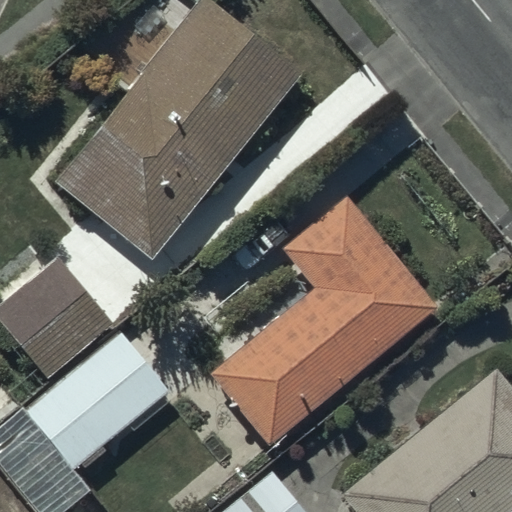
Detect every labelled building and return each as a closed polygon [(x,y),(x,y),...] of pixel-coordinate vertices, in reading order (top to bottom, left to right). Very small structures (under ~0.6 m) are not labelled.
[(199,8),(50,188),(147,267),(295,87),(199,8)] [(311,297),(206,382),(264,453),(432,315),(342,205),(278,257),(311,297)] [(57,264),(0,313),(0,341),(1,343),(6,338),(46,385),(112,328),(57,264)] [(117,336),(0,427),(0,473),(30,511),(64,511),(86,495),(68,472),(164,397),(117,336)] [(511,511),(511,402),(491,377),(339,503),(345,511),(511,511)] [(300,511),(269,474),(222,511),(300,511)]
